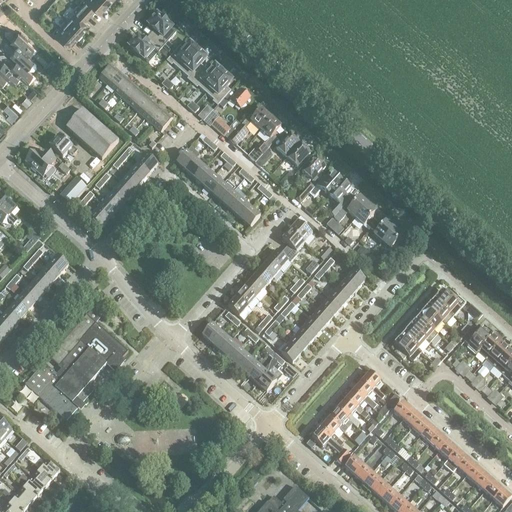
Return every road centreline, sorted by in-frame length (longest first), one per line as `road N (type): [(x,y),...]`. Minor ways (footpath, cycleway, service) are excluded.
road 1 (tertiary): [(511,275),(202,0)]
road 2 (residential): [(294,206),(103,43)]
road 3 (residential): [(0,372),(101,257)]
road 4 (residential): [(127,511),(74,456),(57,456),(18,424)]
road 5 (residential): [(101,257),(0,164)]
road 6 (residential): [(268,425),(366,511)]
road 7 (residential): [(391,290),(294,206)]
road 8 (residential): [(268,425),(172,341)]
road 9 (residential): [(511,430),(444,373),(417,400)]
road 10 (residential): [(511,484),(417,400)]
road 11 (tertiary): [(83,66),(0,155)]
